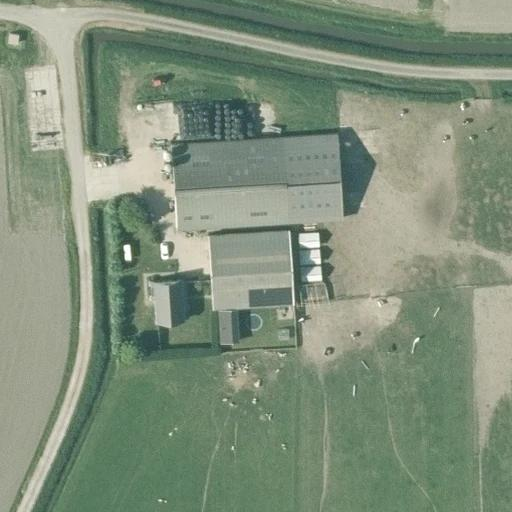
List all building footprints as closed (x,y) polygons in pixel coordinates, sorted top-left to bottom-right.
[(337,132),(283,135),(170,142),(175,228),(343,217),(337,132)] [(293,302),(288,229),(207,234),(212,307),(293,302)] [(317,234),(298,235),(299,249),(318,248),(317,234)] [(318,251),(299,253),(300,266),(319,265),(318,251)] [(319,268),(300,269),(301,282),(320,281),(319,268)] [(156,320),(182,319),(180,279),(150,280),(151,298),(155,297),(156,320)] [(235,313),(218,314),(219,343),(237,343),(235,313)]
